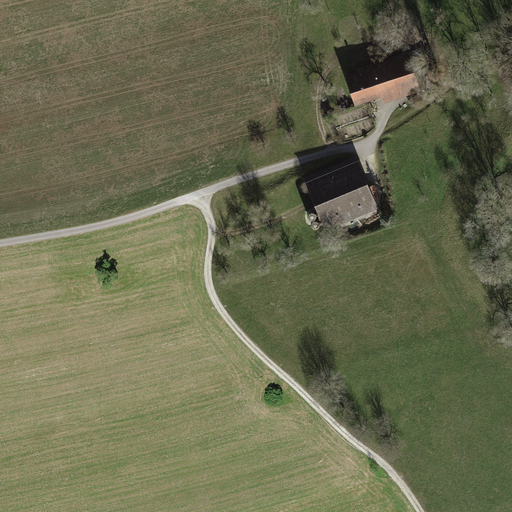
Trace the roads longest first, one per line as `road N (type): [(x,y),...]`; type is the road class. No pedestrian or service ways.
road 1 (track): [(389,105),(370,137),(88,227),(0,242)]
road 2 (track): [(199,195),(214,234),(215,298),(232,325),(386,465),(420,511)]
